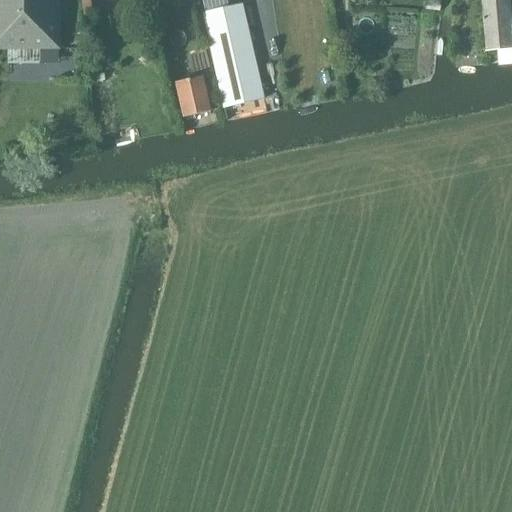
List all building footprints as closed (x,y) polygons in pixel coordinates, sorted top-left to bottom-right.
[(0,0),(0,51),(8,51),(60,51),(59,0),(0,0)] [(486,53),(511,51),(511,12),(511,0),(499,0),(482,1),(486,53)] [(433,16),(435,6),(420,3),(418,13),(433,16)] [(243,5),(203,14),(224,109),(265,100),(243,5)] [(371,62),(379,54),(370,45),(362,53),(371,62)] [(104,61),(102,48),(88,50),(90,63),(104,61)] [(184,119),(212,113),(204,78),(177,84),(184,119)]
